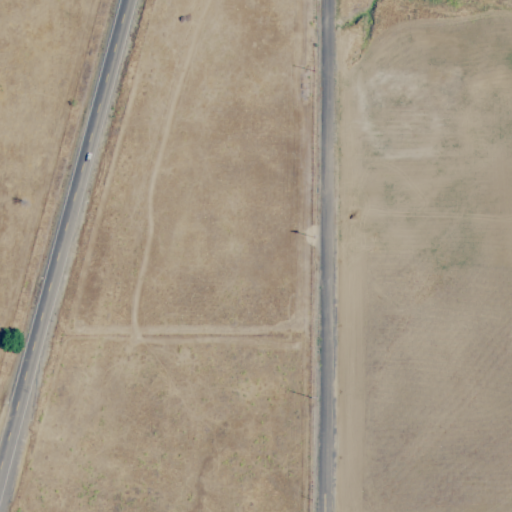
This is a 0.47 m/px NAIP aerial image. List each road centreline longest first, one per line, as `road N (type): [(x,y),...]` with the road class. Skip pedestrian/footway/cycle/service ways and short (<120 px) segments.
road 1 (residential): [(324,511),(327,0)]
road 2 (tertiary): [(123,0),(0,485)]
